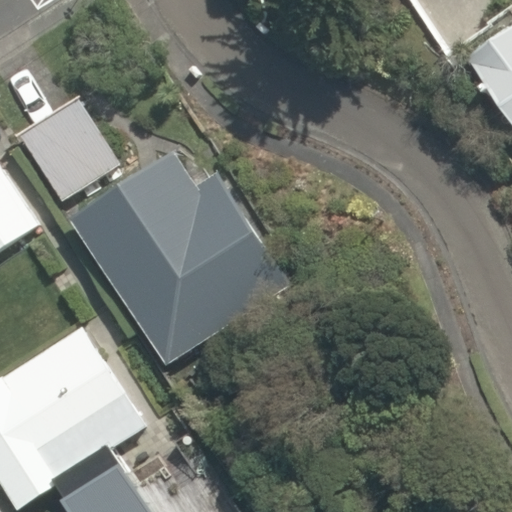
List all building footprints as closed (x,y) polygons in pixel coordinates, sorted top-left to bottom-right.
[(498,5),(494,0),(407,0),(439,45),(498,5)] [(511,5),(503,11),(510,23),(466,51),(511,124),(511,5)] [(73,86),(14,123),(61,197),(119,160),(73,86)] [(200,186),(173,140),(74,198),(166,356),(296,281),(230,168),(200,186)] [(0,157),(0,243),(39,219),(0,157)] [(0,477),(18,507),(58,483),(52,472),(138,419),(76,315),(0,360),(0,477)] [(64,500),(41,511),(153,511),(119,451),(56,487),(64,500)]
